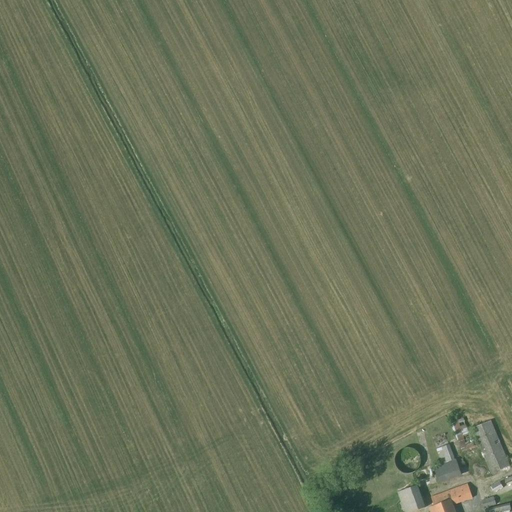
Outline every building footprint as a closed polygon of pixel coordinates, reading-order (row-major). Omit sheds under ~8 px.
[(452,422),(463,451),(476,446),(465,417),(452,422)] [(510,465),(491,420),(472,428),(491,474),(510,465)] [(455,460),(450,444),(437,449),(439,454),(438,455),(441,464),(434,467),(439,484),(462,476),(456,459),(455,460)] [(412,448),(408,448),(405,448),(403,449),(399,451),(397,453),(396,456),(395,460),(395,463),(396,465),(397,468),(399,470),(403,472),(405,473),(408,474),(412,473),(415,472),(417,470),(420,467),(421,464),(421,461),(421,459),(420,456),(419,453),(417,451),(415,449),(412,448)] [(499,481),(491,486),(493,491),(502,486),(499,481)] [(473,498),(468,484),(431,497),(434,506),(429,508),(430,511),(455,511),(453,506),(473,498)] [(413,511),(426,508),(418,485),(398,492),(404,511),(413,511)] [(482,500),(484,509),(496,505),(494,497),(482,500)] [(504,511),(511,510),(510,503),(485,509),(486,511),(504,511)]
